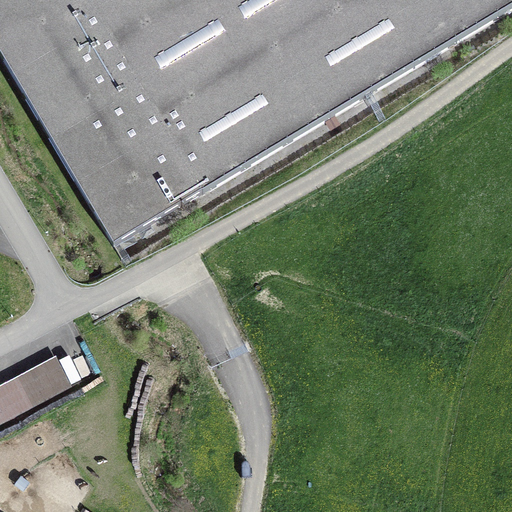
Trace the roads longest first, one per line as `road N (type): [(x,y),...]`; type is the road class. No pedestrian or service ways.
road 1 (residential): [(511,44),(66,322)]
road 2 (track): [(245,511),(255,406),(169,259)]
road 3 (residential): [(0,210),(66,322)]
